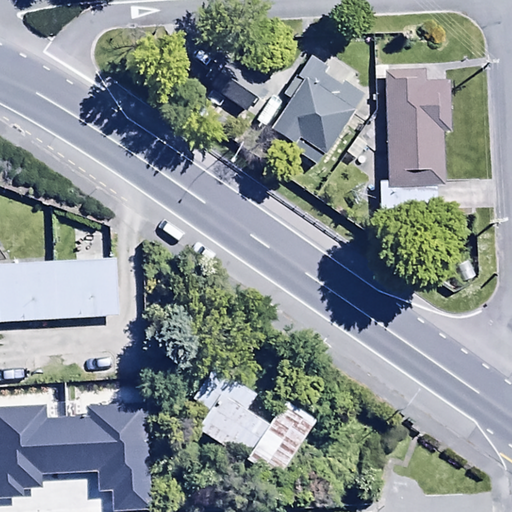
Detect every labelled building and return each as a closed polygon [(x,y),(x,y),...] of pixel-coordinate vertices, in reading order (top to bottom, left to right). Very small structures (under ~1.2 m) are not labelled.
[(282,96),(288,101),(268,130),(289,144),(284,150),(316,171),(366,98),(307,58),(282,96)] [(243,115),(262,83),(237,68),(218,100),(243,115)] [(422,69),(381,70),(383,187),(376,187),(376,215),(432,214),(431,189),(440,189),(440,133),(449,133),(448,79),(422,79),(422,69)] [(113,260),(0,262),(0,323),(114,321),(113,260)] [(206,412),(194,430),(242,461),(246,455),(280,477),(315,422),(281,401),(271,417),(257,407),(261,400),(210,368),(189,401),(206,412)]
